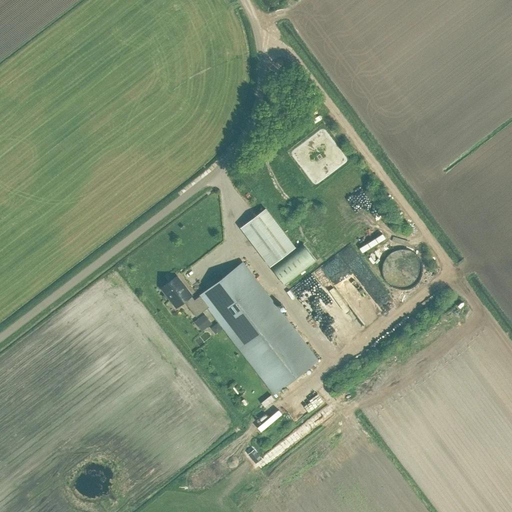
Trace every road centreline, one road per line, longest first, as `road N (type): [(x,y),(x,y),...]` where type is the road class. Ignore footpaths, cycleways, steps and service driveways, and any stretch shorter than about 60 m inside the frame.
road 1 (unknown): [(259,36),(294,56),(329,95),(447,268),(355,348),(332,350),(250,253),(221,166)]
road 2 (unclassified): [(0,337),(214,173),(243,141),(258,117),(262,63),(243,0)]
